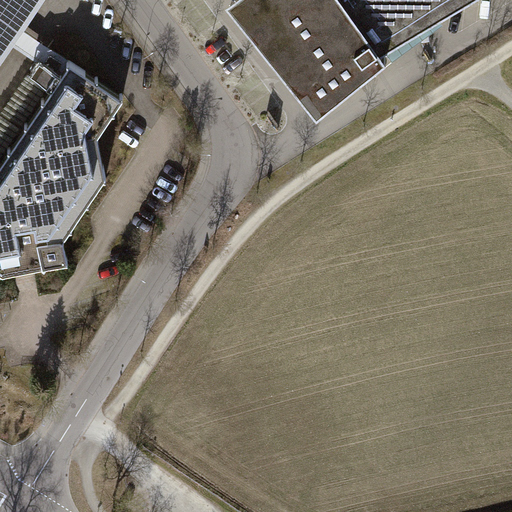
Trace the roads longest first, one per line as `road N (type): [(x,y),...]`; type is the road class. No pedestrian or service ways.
road 1 (residential): [(17,511),(231,170),(226,119),(144,0)]
road 2 (track): [(511,48),(277,197),(215,264),(102,428)]
